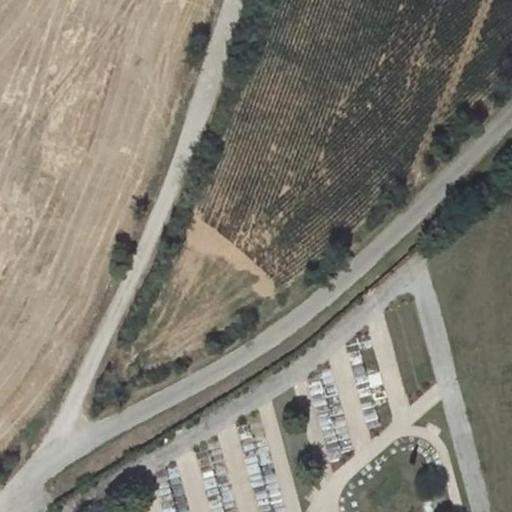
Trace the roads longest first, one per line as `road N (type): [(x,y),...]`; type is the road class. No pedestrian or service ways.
road 1 (unclassified): [(0,505),(44,464),(246,350),(292,315),(511,114)]
road 2 (track): [(235,0),(157,225),(44,464)]
